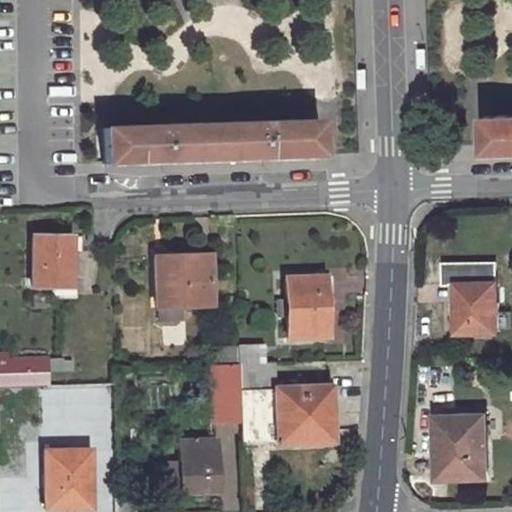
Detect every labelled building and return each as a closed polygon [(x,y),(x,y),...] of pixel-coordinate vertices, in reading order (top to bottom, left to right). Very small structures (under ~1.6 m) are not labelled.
[(511,114),(486,116),(487,151),(511,150),(511,114)] [(318,122),(102,129),(103,165),(319,157),(318,122)] [(71,237),(32,237),(33,287),(52,287),(71,288),(71,237)] [(192,255),(153,256),(155,308),(158,308),(185,307),(211,306),(210,262),(193,262),(192,255)] [(497,263),(441,264),(441,285),(456,285),(456,331),(498,331),(497,263)] [(324,277),(284,279),(287,338),(325,337),(324,277)] [(71,298),(71,288),(52,287),(52,298),(71,298)] [(34,309),(52,309),(52,298),(35,298),(34,309)] [(285,300),(274,301),(275,318),(286,318),(285,300)] [(185,307),(158,308),(159,321),(185,320),(185,307)] [(261,346),(234,347),(235,364),(262,364),(261,346)] [(234,347),(220,347),(220,351),(221,365),(235,364),(234,347)] [(220,351),(208,352),(209,366),(221,365),(220,351)] [(6,355),(0,354),(0,371),(44,370),(43,360),(6,360),(6,355)] [(262,364),(235,364),(238,444),(328,441),(326,387),(272,390),(271,363),(262,364)] [(221,365),(209,366),(210,423),(237,422),(235,364),(221,365)] [(44,370),(0,371),(0,386),(44,385),(44,370)] [(486,412),(435,414),(437,477),(487,475),(486,412)] [(216,441),(176,442),(179,492),(218,491),(216,441)] [(85,451),(44,452),(46,508),(86,507),(85,451)]
